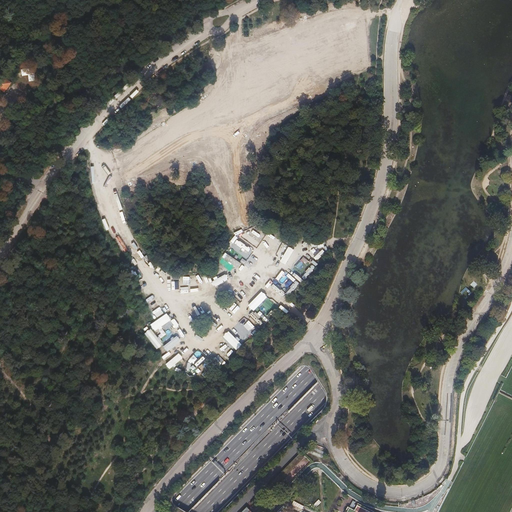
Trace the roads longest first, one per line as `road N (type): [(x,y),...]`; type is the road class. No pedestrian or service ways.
road 1 (trunk): [(511,167),(172,511)]
road 2 (trunk): [(205,511),(511,201)]
road 3 (track): [(238,10),(215,126),(246,243),(229,281),(160,361)]
road 4 (track): [(356,242),(329,240),(192,293),(144,270),(105,177)]
road 5 (track): [(371,15),(358,57),(105,177)]
road 6 (unclassified): [(39,193),(98,120),(207,28)]
road 7 (unknown): [(449,481),(427,507),(383,508),(314,465),(268,511)]
road 8 (track): [(60,22),(56,103),(30,181),(35,200)]
